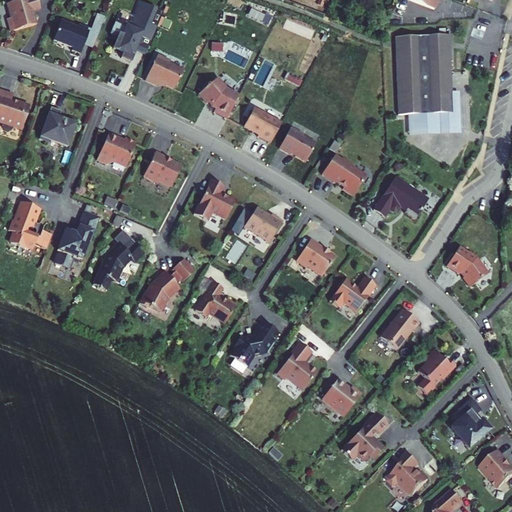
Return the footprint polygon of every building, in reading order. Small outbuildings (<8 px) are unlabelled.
[(39,0),(7,0),(12,15),(8,16),(11,28),(37,21),(33,7),(41,5),(39,0)] [(409,0),(431,8),(433,0),(409,0)] [(93,21),(101,24),(105,13),(97,10),(93,21)] [(157,24),(136,15),(132,25),(127,23),(123,32),(119,31),(113,46),(123,50),(121,55),(131,59),(134,53),(132,53),(135,45),(133,44),(135,39),(138,40),(141,34),(143,35),(147,27),(154,31),(157,24)] [(78,24),(61,18),(53,38),(73,45),(72,47),(80,51),(84,42),(89,29),(87,28),(88,24),(79,21),(78,24)] [(101,24),(93,21),(91,26),(88,24),(87,28),(89,29),(84,42),(93,45),(101,24)] [(154,31),(147,27),(143,35),(141,34),(138,40),(137,42),(147,47),(154,31)] [(449,48),(448,34),(395,36),(395,42),(397,42),(397,55),(396,55),(396,61),(397,61),(398,74),(396,74),(397,80),(398,80),(399,93),(397,93),(397,99),(399,99),(399,113),(408,113),(452,111),(452,105),(451,105),(450,92),(452,92),(451,90),(451,86),(450,86),(449,73),(451,73),(451,67),(449,67),(449,54),(450,54),(450,48),(449,48)] [(170,58),(157,52),(145,77),(157,83),(159,79),(174,86),(183,67),(169,60),(170,58)] [(213,110),(226,117),(239,93),(226,86),(217,76),(198,92),(206,102),(208,100),(211,104),(215,106),(213,110)] [(13,91),(0,86),(0,119),(2,120),(1,123),(3,127),(8,128),(12,126),(13,124),(21,127),(29,102),(11,96),(13,91)] [(460,132),(460,127),(459,90),(451,90),(452,92),(450,92),(451,105),(452,105),(452,111),(408,113),(409,134),(442,133),(460,132)] [(61,108),(51,104),(39,136),(47,139),(50,138),(67,144),(76,121),(63,116),(63,118),(59,116),(59,115),(59,114),(61,108)] [(270,141),(281,120),(256,106),(253,107),(244,124),(253,129),(254,129),(259,131),(257,134),(270,141)] [(303,133),(290,126),(279,146),(290,152),(291,151),(295,153),(295,154),(305,160),(316,141),(302,134),(303,133)] [(119,135),(110,130),(97,157),(107,161),(114,159),(126,164),(137,140),(126,135),(124,139),(119,136),(119,135)] [(170,183),(180,163),(171,158),(170,158),(164,155),(165,154),(155,149),(142,173),(153,179),(159,177),(170,183)] [(334,153),(321,172),(335,181),(336,180),(343,185),(342,187),(353,194),(364,176),(364,172),(349,163),(349,161),(344,157),(341,158),(334,153)] [(394,175),(373,208),(384,215),(389,207),(392,210),(397,209),(401,204),(406,208),(404,211),(415,217),(428,198),(394,175)] [(223,183),(210,177),(193,211),(206,218),(210,209),(222,215),(226,214),(235,198),(219,190),(223,183)] [(13,231),(9,242),(22,247),(23,245),(31,248),(33,244),(45,248),(50,234),(40,230),(41,227),(39,226),(38,223),(36,224),(33,222),(37,210),(36,207),(20,201),(13,220),(11,219),(7,229),(13,231)] [(270,214),(256,205),(243,224),(268,241),(282,220),(271,212),(270,214)] [(69,228),(64,226),(56,247),(59,248),(54,260),(68,265),(71,256),(78,258),(81,257),(89,237),(91,237),(99,214),(83,208),(75,231),(69,229),(69,228)] [(131,236),(121,227),(113,235),(118,241),(122,244),(131,236)] [(144,248),(131,236),(122,244),(118,241),(107,253),(100,268),(99,267),(92,281),(105,287),(111,274),(115,276),(121,263),(124,263),(132,255),(134,258),(136,255),(138,255),(140,253),(140,252),(144,248)] [(323,246),(310,237),(296,259),(305,265),(307,264),(314,268),(313,269),(321,274),(328,264),(328,265),(335,254),(328,250),(326,250),(323,248),(324,247),(323,246)] [(467,251),(458,245),(446,264),(457,272),(458,272),(459,272),(461,273),(463,276),(463,277),(469,286),(485,274),(486,270),(476,257),(475,257),(475,255),(469,251),(467,251)] [(191,265),(179,254),(169,265),(171,268),(166,274),(162,270),(154,278),(154,279),(154,280),(154,281),(150,283),(146,291),(144,291),(138,302),(146,306),(147,304),(157,309),(159,309),(167,294),(171,290),(173,289),(176,286),(176,284),(177,283),(173,279),(178,274),(181,276),(191,265)] [(352,282),(345,277),(329,299),(338,306),(342,300),(348,305),(348,306),(355,311),(375,284),(363,276),(355,287),(351,284),(352,282)] [(220,286),(212,280),(194,308),(203,314),(206,309),(224,321),(236,303),(226,297),(225,298),(221,296),(220,295),(220,294),(219,293),(218,293),(217,292),(216,292),(220,286)] [(419,321),(401,308),(379,335),(396,348),(412,328),(413,329),(419,321)] [(268,349),(273,341),(272,340),(278,330),(260,319),(252,332),(250,335),(242,336),(239,334),(234,343),(235,344),(229,353),(246,364),(252,355),(251,353),(264,351),(266,348),(268,349)] [(491,349),(495,346),(491,338),(486,341),(491,349)] [(311,350),(299,340),(291,350),(292,351),(276,371),(284,377),(287,377),(302,388),(316,370),(303,360),(311,350)] [(444,360),(433,349),(422,360),(424,362),(416,370),(423,377),(416,385),(425,393),(433,386),(432,385),(440,377),(441,378),(454,364),(447,357),(444,360)] [(344,383),(336,377),(321,396),(343,414),(360,392),(350,384),(348,388),(344,384),(344,383)] [(466,447),(487,429),(481,421),(478,423),(473,418),(481,411),(470,399),(451,415),(456,421),(449,427),(466,447)] [(365,421),(366,421),(339,448),(349,457),(355,452),(362,459),(368,453),(372,457),(382,446),(374,438),(374,439),(369,435),(375,430),(377,432),(386,422),(375,411),(365,421)] [(511,474),(511,470),(495,450),(479,464),(491,478),(489,480),(494,486),(496,484),(498,486),(511,474)] [(417,462),(406,452),(396,462),(398,464),(385,477),(385,479),(391,485),(393,485),(397,481),(408,492),(412,492),(427,478),(418,469),(417,471),(412,466),(417,462)] [(460,501),(451,491),(431,508),(434,511),(448,511),(460,501)]
